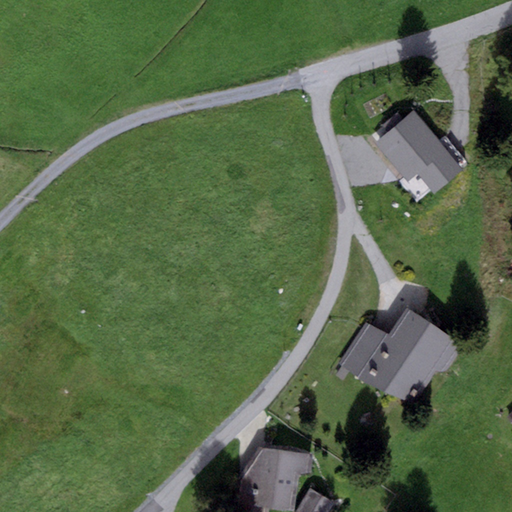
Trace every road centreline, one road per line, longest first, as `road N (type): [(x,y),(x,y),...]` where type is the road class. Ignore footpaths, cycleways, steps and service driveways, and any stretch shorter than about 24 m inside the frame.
road 1 (residential): [(149,511),(257,408),(311,332),(332,285),(344,216),(311,81),(511,11)]
road 2 (track): [(0,219),(49,168),(109,133),(311,81)]
